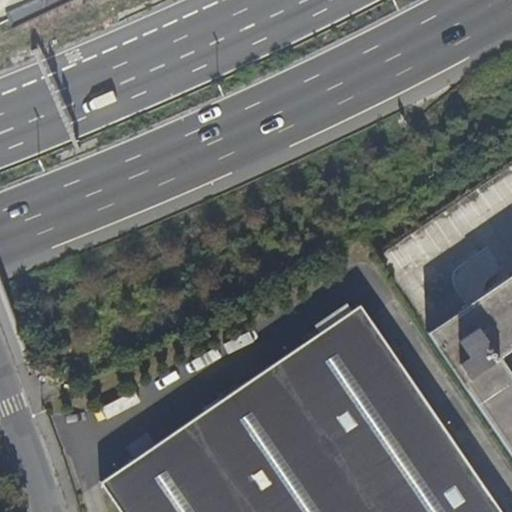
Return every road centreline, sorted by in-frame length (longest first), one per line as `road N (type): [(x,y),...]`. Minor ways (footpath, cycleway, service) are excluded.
road 1 (motorway): [(0,232),(372,76),(502,0)]
road 2 (motorway): [(276,0),(159,60),(0,116)]
road 3 (residential): [(48,511),(0,381)]
